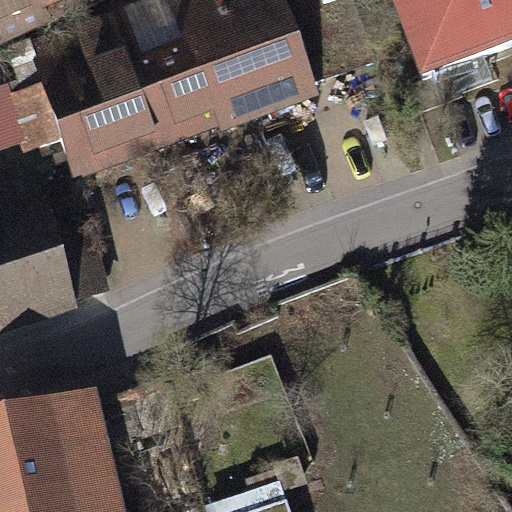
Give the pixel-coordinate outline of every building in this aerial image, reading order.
[(0,0),(0,43),(58,17),(56,13),(49,0),(0,0)] [(84,0),(49,0),(56,13),(84,0)] [(170,0),(182,30),(219,124),(321,84),(287,0),(170,0)] [(511,0),(417,0),(449,74),(511,50),(511,0)] [(170,143),(133,49),(118,12),(38,43),(89,175),(170,143)] [(219,124),(182,30),(133,49),(170,143),(219,124)] [(0,333),(81,311),(50,202),(0,215),(0,333)] [(119,511),(93,400),(0,422),(0,511),(119,511)] [(301,511),(298,502),(267,511),(301,511)]
